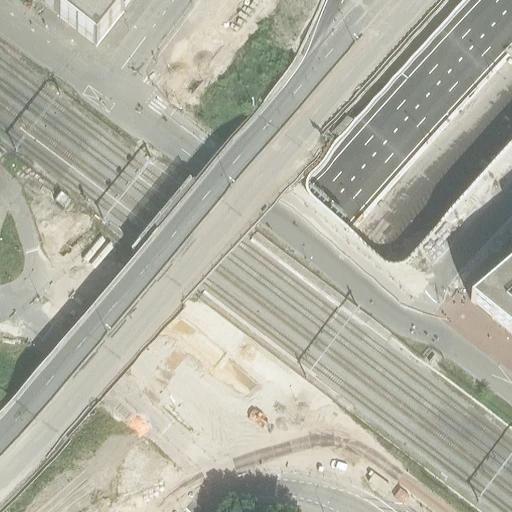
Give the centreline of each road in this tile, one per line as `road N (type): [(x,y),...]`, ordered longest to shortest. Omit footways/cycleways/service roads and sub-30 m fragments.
road 1 (trunk): [(511,4),(42,511)]
road 2 (trunk): [(138,511),(511,98)]
road 3 (tertiary): [(433,511),(40,217)]
road 4 (tertiary): [(412,317),(101,91)]
road 5 (residential): [(412,317),(511,202)]
road 6 (residential): [(101,91),(0,14)]
road 7 (tertiary): [(511,394),(412,317)]
